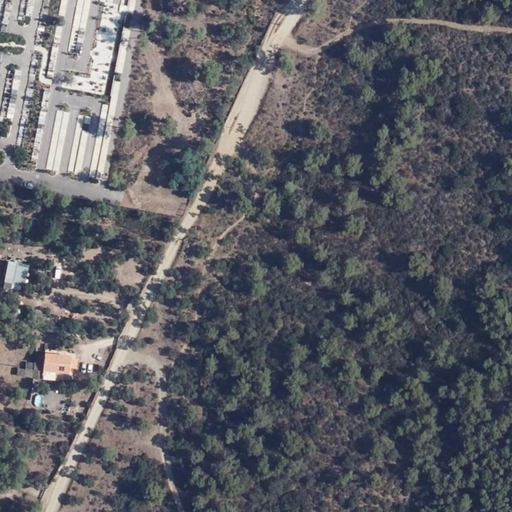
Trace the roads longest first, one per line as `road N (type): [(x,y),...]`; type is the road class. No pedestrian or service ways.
road 1 (track): [(50,511),(143,309),(303,0)]
road 2 (unknown): [(0,172),(194,215)]
road 3 (track): [(128,344),(167,379),(166,463),(189,511)]
